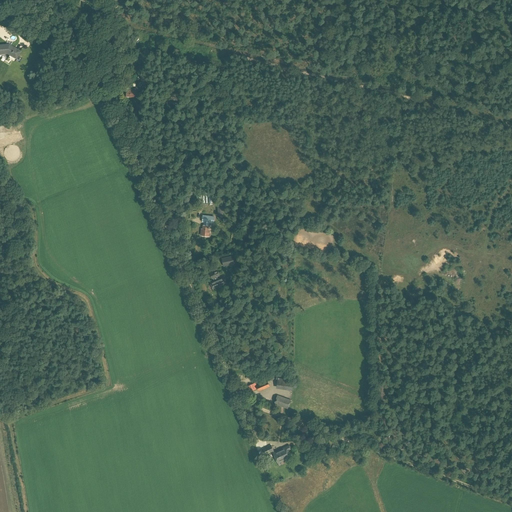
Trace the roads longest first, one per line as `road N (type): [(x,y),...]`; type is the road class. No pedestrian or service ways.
road 1 (track): [(75,19),(257,436)]
road 2 (track): [(511,499),(239,397)]
